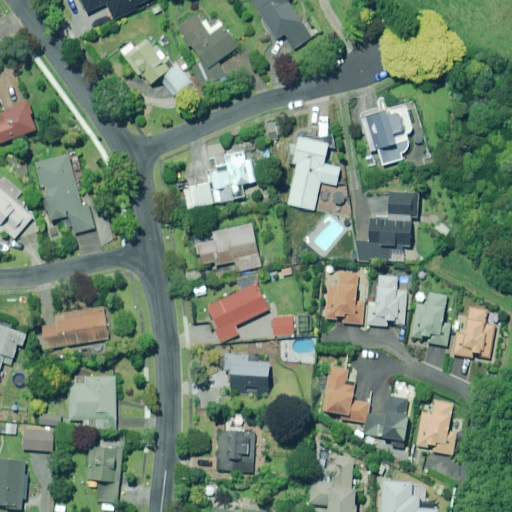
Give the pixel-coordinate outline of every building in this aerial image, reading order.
[(84,0),(88,10),(108,2),(113,13),(146,0),(84,0)] [(252,0),(278,39),(286,33),(295,47),(314,35),(290,0),(252,0)] [(211,67),(242,45),(226,23),(212,33),(197,13),(180,25),(211,67)] [(161,76),(175,94),(193,81),(179,62),(176,64),(159,42),(155,45),(148,37),(126,54),(141,72),(144,70),(153,81),(161,76)] [(0,142),(40,128),(34,112),(36,111),(31,97),(18,102),(19,105),(2,112),(5,119),(0,121),(0,142)] [(381,146),(385,161),(404,156),(402,150),(407,148),(410,144),(411,139),(408,131),(413,129),(414,127),(414,123),(409,104),(407,103),(404,102),(390,105),(388,98),(385,97),(380,98),(379,100),(380,106),(364,110),(363,112),(373,148),(381,146)] [(299,162),(290,203),(316,209),(323,179),(339,183),(343,165),(327,161),(332,139),(302,133),(296,160),(299,162)] [(187,184),(191,205),(237,197),(235,185),(260,181),(256,155),(249,156),(248,150),(227,154),(229,167),(220,168),(219,166),(210,167),(212,180),(187,184)] [(71,152),(37,160),(52,220),(72,215),(76,231),(97,226),(91,202),(84,203),(71,152)] [(38,214),(0,182),(0,230),(1,231),(6,228),(18,238),(38,214)] [(421,191),(393,190),(392,217),(375,217),(374,241),(360,241),(360,261),(407,263),(407,246),(414,246),(415,215),(420,215),(421,191)] [(351,199),(338,195),(335,207),(347,210),(351,199)] [(239,270),(263,265),(254,221),(214,230),(216,238),(198,242),(202,263),(217,260),(218,264),(237,260),(239,270)] [(345,230),(333,221),(316,242),(328,251),(345,230)] [(344,321),(364,323),(365,300),(358,300),(360,272),(341,271),(340,284),(329,283),(327,318),(339,319),(339,314),(344,315),(344,321)] [(394,323),(406,323),(408,289),(399,289),(400,275),(380,274),(379,302),(370,301),(368,323),(389,325),(389,319),(394,319),(394,323)] [(258,280),(209,304),(221,327),(216,329),(222,342),(241,333),(238,325),(272,308),(258,280)] [(428,341),(448,345),(452,323),(444,321),(449,294),(431,291),(429,304),(418,302),(413,336),(424,338),(425,334),(429,335),(428,341)] [(43,326),(47,349),(111,337),(105,305),(56,313),(58,323),(43,326)] [(458,330),(454,353),(474,357),(475,350),(481,351),(480,355),(490,357),(496,324),(488,322),(490,308),(470,305),(465,332),(458,330)] [(294,314),(273,316),(275,335),(296,333),(294,314)] [(315,333),(315,315),(297,315),(297,333),(315,333)] [(0,370),(3,361),(10,363),(12,355),(20,358),(23,346),(28,347),(33,332),(0,322),(0,370)] [(233,372),(232,391),(269,394),(272,361),(250,359),(250,353),(226,352),(225,372),(233,372)] [(390,446),(405,449),(411,413),(407,413),(410,397),(391,394),(387,415),(370,412),(372,402),(354,399),(357,380),(349,379),(350,368),(332,365),(325,409),(343,412),(342,419),(365,422),(363,434),(391,439),(390,446)] [(70,428),(118,427),(117,374),(77,375),(77,382),(69,382),(70,428)] [(433,451),(454,455),(458,432),(451,431),(456,401),(436,398),(435,402),(426,401),(418,444),(429,446),(430,442),(434,442),(433,451)] [(63,414),(41,413),(41,424),(62,425),(63,414)] [(26,426),(25,449),(59,451),(60,429),(26,426)] [(220,428),(217,469),(254,471),(257,430),(220,428)] [(101,480),(98,500),(120,503),(125,448),(91,445),(88,479),(101,480)] [(332,505),(331,511),(357,511),(360,487),(354,486),(356,457),(341,456),(336,459),(336,464),(331,463),(327,470),(330,476),(335,476),(335,482),(312,480),(311,503),(332,505)] [(0,457),(0,503),(7,504),(7,509),(25,510),(28,460),(0,457)] [(385,479),(382,511),(439,511),(440,508),(421,507),(422,495),(414,494),(415,481),(385,479)]
